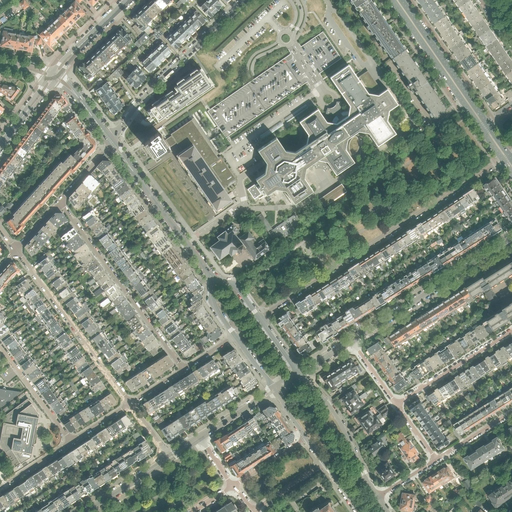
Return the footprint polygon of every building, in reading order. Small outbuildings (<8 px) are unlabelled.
[(162,10),(158,5),(158,4),(157,3),(156,3),(152,0),(151,2),(149,1),(147,2),(148,4),(147,5),(151,8),(152,8),(153,9),(153,10),(157,14),(162,10)] [(167,5),(163,0),(162,0),(152,0),(156,3),(157,3),(158,4),(158,5),(162,10),(167,5)] [(222,5),(218,2),(216,0),(205,0),(205,1),(210,6),(211,6),(212,7),(212,8),(215,11),(216,11),(217,11),(219,9),(218,8),(221,6),(222,5)] [(388,25),(387,24),(386,22),(387,22),(386,22),(385,21),(386,21),(385,20),(384,19),(384,18),(383,18),(383,17),(383,16),(382,17),(380,14),(381,13),(380,10),(378,11),(375,6),(376,5),(374,2),(373,3),(370,0),(350,0),(368,25),(366,27),(371,35),(373,33),(391,59),(392,58),(405,49),(404,48),(405,47),(403,45),(402,46),(400,42),(400,41),(399,41),(398,40),(399,39),(398,39),(399,39),(398,39),(396,36),(397,36),(395,33),(394,34),(390,28),(391,27),(389,25),(388,25)] [(440,6),(436,0),(428,0),(422,5),(429,14),(440,6)] [(477,10),(475,7),(470,0),(460,7),(467,17),(477,10)] [(69,9),(78,19),(78,18),(79,18),(81,17),(81,16),(84,13),(80,8),(80,7),(79,6),(78,6),(76,4),(78,3),(76,1),(71,5),(72,6),(69,9)] [(215,11),(212,8),(212,7),(211,6),(210,6),(205,1),(200,6),(203,9),(207,13),(210,16),(211,16),(212,16),(214,14),(213,13),(215,11)] [(157,14),(153,10),(153,9),(152,8),(151,8),(147,5),(146,6),(144,6),(142,7),(143,9),(142,9),(146,13),(147,13),(148,14),(148,15),(152,19),(157,14)] [(435,24),(449,14),(448,12),(446,14),(440,6),(429,14),(435,24)] [(78,19),(69,9),(66,12),(65,11),(62,14),(68,20),(68,21),(71,25),(75,21),(76,21),(78,20),(78,19)] [(152,19),(148,15),(148,14),(147,13),(146,13),(142,9),(141,11),(139,10),(139,11),(137,12),(138,14),(137,14),(140,18),(142,17),(143,19),(143,20),(147,24),(152,19)] [(484,20),(481,16),(477,10),(467,17),(473,27),(484,20)] [(203,18),(203,17),(201,14),(200,15),(199,14),(195,11),(193,13),(194,14),(191,17),(195,20),(196,21),(197,21),(197,23),(199,25),(200,26),(200,25),(201,25),(203,23),(205,21),(203,18)] [(70,26),(71,25),(68,21),(68,20),(62,14),(60,16),(61,17),(58,19),(67,29),(68,29),(70,27),(70,26)] [(147,24),(143,20),(143,19),(142,17),(140,18),(137,14),(136,16),(134,15),(132,17),(133,19),(132,19),(133,20),(132,20),(133,21),(134,21),(138,26),(139,27),(138,28),(140,30),(141,30),(142,31),(148,26),(147,24)] [(453,25),(452,23),(448,17),(450,16),(449,14),(435,24),(442,33),(453,25)] [(351,45),(331,16),(322,22),(345,55),(350,52),(354,49),(356,52),(359,50),(355,43),(351,45)] [(199,25),(197,23),(197,21),(196,21),(195,20),(191,17),(186,21),(190,25),(191,25),(192,26),(192,27),(195,30),(196,30),(198,28),(198,27),(199,25)] [(67,29),(58,19),(55,22),(52,19),(50,21),(58,29),(59,29),(63,33),(64,32),(65,32),(67,30),(67,29)] [(490,29),(488,27),(484,20),(473,27),(480,36),(490,29)] [(59,37),(63,33),(59,29),(58,29),(50,21),(46,24),(49,27),(47,30),(56,39),(57,39),(59,38),(59,37)] [(195,30),(192,27),(192,26),(191,25),(190,25),(186,21),(182,26),(186,30),(187,30),(188,31),(188,32),(190,34),(191,34),(193,32),(195,30)] [(188,32),(188,31),(187,30),(186,30),(182,26),(179,23),(177,25),(179,28),(177,30),(181,34),(182,34),(183,35),(183,36),(185,39),(186,39),(188,37),(188,36),(190,34),(188,32)] [(448,42),(463,33),(461,31),(459,33),(453,25),(442,33),(448,42)] [(185,39),(183,36),(183,35),(182,34),(181,34),(177,30),(174,27),(172,29),(173,30),(170,33),(172,35),(173,35),(176,38),(177,38),(178,39),(178,41),(181,43),(182,43),(184,41),(185,39)] [(497,39),(494,35),(490,29),(480,36),(487,46),(497,39)] [(56,40),(56,39),(47,30),(44,32),(40,35),(37,36),(39,39),(41,40),(43,38),(44,39),(44,40),(45,41),(46,41),(50,45),(53,42),(54,42),(56,41),(56,40)] [(131,38),(129,36),(129,35),(124,30),(123,31),(121,30),(119,32),(117,31),(116,33),(115,33),(116,35),(119,39),(120,38),(121,38),(122,39),(122,40),(125,44),(131,38)] [(10,47),(12,33),(8,33),(9,32),(4,31),(3,34),(1,33),(0,31),(0,34),(0,35),(3,35),(3,36),(2,37),(2,39),(1,45),(6,46),(6,47),(9,48),(9,47),(10,47)] [(23,49),(25,36),(21,35),(22,35),(20,34),(20,32),(19,32),(19,34),(16,48),(19,49),(19,50),(22,50),(23,49)] [(14,48),(16,48),(19,34),(16,34),(12,33),(10,47),(11,48),(13,48),(14,48)] [(466,44),(461,36),(464,34),(463,33),(448,42),(455,52),(466,44)] [(125,44),(122,40),(122,39),(121,38),(120,38),(119,39),(116,35),(114,37),(112,36),(110,38),(111,40),(114,43),(115,43),(116,43),(117,44),(117,45),(120,49),(125,44)] [(181,43),(178,41),(178,39),(177,38),(176,38),(173,35),(172,35),(167,39),(173,45),(173,46),(174,48),(175,48),(176,48),(177,48),(179,46),(179,45),(181,43)] [(29,37),(25,36),(23,49),(24,50),(26,51),(27,50),(31,51),(32,45),(33,44),(33,43),(33,42),(33,41),(35,41),(35,40),(33,39),(34,37),(29,36),(29,37)] [(503,48),(502,46),(497,39),(487,46),(493,55),(503,48)] [(120,49),(117,45),(117,44),(116,43),(115,43),(114,43),(111,40),(109,42),(107,41),(105,42),(106,44),(106,45),(109,48),(110,47),(111,47),(112,48),(112,50),(115,54),(120,49)] [(171,52),(169,50),(169,49),(167,47),(166,47),(162,43),(157,49),(160,52),(161,52),(162,53),(162,54),(165,57),(166,57),(168,55),(168,54),(171,52)] [(461,61),(476,52),(474,50),(472,52),(466,44),(455,52),(461,61)] [(115,54),(112,50),(112,48),(111,47),(110,47),(109,48),(106,45),(104,46),(102,46),(100,47),(101,49),(100,50),(104,53),(104,52),(106,53),(106,55),(110,59),(113,56),(115,58),(116,57),(118,59),(119,58),(115,54)] [(510,58),(508,54),(503,48),(493,55),(500,65),(510,58)] [(165,57),(162,54),(162,53),(161,52),(160,52),(157,49),(152,53),(160,62),(161,61),(162,61),(164,60),(163,59),(165,57)] [(433,89),(428,83),(427,81),(427,80),(426,80),(426,79),(425,79),(424,77),(425,77),(424,77),(423,76),(424,75),(423,75),(424,75),(423,75),(421,73),(417,67),(418,66),(416,63),(415,64),(411,59),(412,58),(411,58),(410,57),(410,56),(410,55),(409,56),(407,52),(408,51),(406,49),(405,50),(405,49),(392,58),(409,83),(407,85),(412,93),(415,91),(421,100),(420,101),(422,104),(423,103),(426,107),(425,108),(427,111),(428,110),(430,113),(428,114),(430,117),(432,116),(433,117),(434,116),(435,117),(438,115),(437,114),(439,113),(438,112),(439,111),(440,112),(441,111),(441,112),(446,108),(440,100),(441,100),(440,100),(440,99),(440,100),(439,98),(439,97),(438,97),(434,92),(435,91),(434,89),(433,89)] [(110,59),(106,55),(106,53),(104,52),(104,53),(100,50),(99,51),(97,50),(97,51),(95,52),(96,54),(95,54),(99,58),(100,57),(101,57),(101,58),(101,60),(105,63),(110,59)] [(160,62),(152,53),(149,56),(147,54),(144,51),(143,52),(147,57),(151,61),(151,62),(152,63),(153,63),(156,66),(157,65),(158,65),(160,63),(160,62)] [(479,63),(474,55),(477,53),(476,52),(461,61),(468,71),(479,63)] [(105,63),(101,60),(101,58),(101,57),(100,57),(99,58),(95,54),(94,56),(92,55),(92,56),(90,57),(91,59),(90,59),(93,63),(94,62),(95,62),(96,63),(96,64),(100,68),(103,65),(105,68),(107,66),(105,63)] [(156,66),(153,63),(152,63),(151,62),(151,61),(147,57),(145,59),(143,57),(140,60),(145,65),(145,67),(148,70),(148,69),(150,71),(153,69),(154,69),(155,67),(156,66)] [(511,71),(511,60),(510,58),(500,65),(507,75),(511,71)] [(100,68),(96,64),(96,63),(95,62),(94,62),(93,63),(90,59),(89,61),(87,60),(84,63),(88,67),(89,67),(95,73),(100,68)] [(95,73),(89,67),(88,67),(84,63),(82,64),(81,64),(79,65),(79,67),(79,68),(79,69),(81,70),(84,74),(84,75),(86,78),(87,77),(90,81),(93,78),(92,77),(96,74),(95,73)] [(474,80),(489,70),(488,68),(485,71),(479,63),(468,71),(474,80)] [(255,184),(247,189),(254,199),(258,196),(259,199),(266,194),(266,195),(275,189),(282,190),(283,190),(285,190),(294,203),(313,191),(310,186),(304,178),(305,168),(314,162),(317,160),(327,162),(329,165),(333,171),(336,175),(354,162),(349,155),(350,154),(351,154),(351,155),(352,155),(353,155),(354,155),(354,154),(355,154),(355,153),(356,153),(356,152),(356,151),(356,150),(356,149),(356,148),(356,146),(356,145),(356,144),(357,143),(357,142),(358,141),(359,140),(358,140),(358,139),(358,138),(357,138),(357,137),(356,136),(355,136),(354,136),(353,135),(358,131),(368,133),(373,140),(377,146),(381,144),(385,141),(396,133),(387,120),(388,111),(398,104),(387,89),(378,95),(373,94),(368,93),(362,84),(359,80),(350,67),(348,64),(329,77),(331,80),(340,92),(340,93),(349,106),(348,111),(346,111),(344,111),(342,112),(341,113),(340,113),(339,110),(338,110),(337,109),(335,110),(333,112),(334,113),(336,116),(335,117),(333,119),(332,121),(332,122),(332,123),(326,122),(317,109),(299,122),(308,135),(308,137),(306,144),(303,146),(295,152),(285,150),(276,137),(257,150),(263,158),(266,163),(266,164),(265,173),(256,179),(258,183),(255,185),(255,184)] [(146,77),(142,74),(143,73),(140,70),(139,71),(135,68),(134,70),(131,74),(141,82),(142,82),(144,80),(144,79),(146,77)] [(153,107),(147,111),(152,119),(155,117),(158,121),(165,117),(169,114),(170,116),(186,105),(187,106),(214,87),(212,84),(213,84),(209,78),(208,78),(201,68),(198,70),(197,69),(176,83),(177,85),(174,87),(176,90),(173,92),(172,90),(170,92),(167,94),(167,95),(157,102),(157,101),(156,101),(157,101),(154,103),(152,104),(153,107)] [(121,76),(121,75),(116,70),(113,73),(116,77),(117,79),(121,76)] [(493,82),(491,78),(490,79),(487,74),(490,72),(489,70),(474,80),(481,90),(492,82),(493,82)] [(141,82),(131,74),(128,77),(127,76),(125,79),(129,82),(129,83),(132,85),(136,88),(138,86),(139,86),(140,84),(140,83),(141,82)] [(107,91),(112,88),(107,82),(96,90),(97,91),(96,93),(97,94),(97,95),(99,94),(101,96),(105,93),(106,93),(107,92),(107,91)] [(499,91),(502,89),(501,88),(498,90),(492,82),(481,90),(486,96),(488,99),(499,91)] [(7,95),(13,87),(12,87),(12,86),(9,85),(8,86),(0,84),(0,93),(1,93),(3,92),(7,95)] [(13,87),(7,95),(7,96),(5,99),(11,103),(13,100),(12,99),(19,90),(19,89),(17,87),(17,88),(16,87),(13,87)] [(112,96),(116,94),(112,88),(107,91),(107,92),(106,93),(105,93),(101,96),(100,98),(101,100),(103,100),(105,102),(109,99),(110,100),(112,99),(112,97),(112,96)] [(505,101),(499,91),(488,99),(490,102),(490,101),(495,108),(496,108),(499,106),(499,105),(505,101)] [(116,102),(120,99),(116,94),(112,96),(112,97),(112,99),(110,100),(109,99),(105,102),(104,104),(106,106),(105,106),(106,106),(108,105),(109,107),(113,104),(115,105),(116,104),(116,102)] [(54,96),(52,99),(61,105),(62,107),(63,108),(62,108),(65,111),(67,113),(64,115),(66,117),(69,114),(70,114),(72,112),(73,111),(71,109),(69,106),(68,105),(61,96),(55,96),(54,96)] [(49,104),(58,112),(61,108),(62,107),(61,105),(52,99),(51,101),(49,102),(49,104)] [(121,107),(124,105),(120,99),(116,102),(116,104),(115,105),(113,104),(109,107),(109,108),(108,109),(108,110),(109,110),(110,111),(112,111),(114,114),(115,114),(117,113),(116,112),(121,108),(121,107)] [(45,109),(55,117),(58,112),(49,104),(47,107),(45,107),(45,109)] [(41,114),(51,122),(55,117),(45,109),(43,112),(42,112),(41,114)] [(38,119),(37,119),(47,127),(51,122),(41,114),(39,117),(38,117),(38,119)] [(66,125),(62,128),(64,130),(66,129),(79,119),(75,114),(67,119),(64,122),(66,125)] [(48,127),(37,119),(35,122),(34,123),(34,124),(33,125),(44,132),(46,129),(47,131),(49,128),(48,127)] [(79,119),(66,129),(70,134),(72,133),(83,125),(79,119)] [(218,157),(192,119),(170,134),(171,135),(176,143),(182,151),(176,155),(179,158),(178,159),(179,161),(180,160),(183,165),(182,165),(189,175),(190,174),(193,179),(192,179),(198,189),(199,188),(202,193),(201,194),(208,203),(209,203),(212,207),(211,208),(216,214),(226,207),(225,206),(232,201),(223,188),(236,178),(220,156),(218,157)] [(44,132),(33,125),(32,126),(31,127),(31,128),(30,129),(40,137),(41,138),(45,133),(44,132)] [(70,134),(69,135),(73,140),(77,137),(86,130),(83,125),(72,133),(70,134)] [(40,137),(30,129),(29,131),(28,131),(27,132),(27,133),(26,134),(36,142),(37,143),(39,140),(38,140),(40,137)] [(95,142),(86,130),(77,137),(80,141),(82,140),(84,143),(84,145),(93,145),(93,144),(94,144),(95,143),(95,142)] [(170,148),(175,144),(176,143),(171,135),(165,140),(161,135),(160,135),(158,132),(150,138),(150,139),(144,143),(156,159),(160,156),(160,155),(166,150),(167,150),(170,148)] [(36,142),(26,134),(25,136),(24,136),(23,137),(23,138),(22,140),(32,147),(33,148),(35,146),(34,145),(36,142)] [(32,147),(22,140),(21,141),(20,141),(19,142),(19,143),(18,145),(28,152),(29,153),(31,151),(30,150),(32,147)] [(28,152),(18,145),(17,146),(16,146),(15,148),(14,150),(24,157),(25,158),(27,156),(26,155),(28,152)] [(85,160),(95,149),(95,147),(94,147),(93,147),(93,145),(84,145),(84,147),(82,149),(80,149),(78,151),(77,150),(76,152),(85,160)] [(24,157),(14,150),(13,151),(12,153),(10,155),(20,163),(21,163),(23,161),(22,160),(24,157)] [(73,173),(85,160),(76,152),(74,153),(75,154),(73,157),(70,155),(68,156),(68,155),(66,156),(64,158),(64,159),(65,160),(62,163),(71,172),(73,173)] [(20,163),(10,155),(10,156),(9,156),(8,158),(8,159),(6,160),(16,168),(17,169),(19,166),(18,165),(20,163)] [(16,168),(6,160),(6,161),(5,161),(4,163),(4,164),(3,166),(13,173),(14,174),(15,171),(14,171),(16,168)] [(105,167),(107,165),(108,166),(111,164),(111,163),(110,161),(103,161),(97,167),(101,170),(101,171),(105,168),(105,167)] [(56,189),(71,172),(62,163),(62,164),(61,162),(53,171),(45,180),(56,189)] [(112,170),(114,168),(113,166),(112,166),(111,164),(108,166),(107,165),(105,167),(105,168),(101,171),(105,175),(109,172),(109,171),(110,170),(112,170)] [(13,173),(3,166),(2,166),(1,167),(0,168),(0,169),(0,171),(9,178),(10,179),(12,176),(11,176),(13,173)] [(116,175),(118,173),(118,172),(117,171),(116,171),(114,168),(112,170),(110,170),(109,171),(109,172),(105,175),(109,180),(113,177),(113,176),(114,175),(116,175)] [(9,178),(0,171),(0,179),(5,183),(9,186),(11,184),(7,180),(9,178)] [(112,185),(122,178),(121,178),(122,177),(120,176),(118,173),(116,175),(114,175),(113,176),(113,177),(109,180),(112,185)] [(100,184),(98,181),(95,179),(94,178),(90,175),(82,183),(92,192),(93,191),(92,191),(94,188),(95,189),(97,186),(96,186),(98,184),(101,187),(102,185),(100,183),(100,184)] [(116,191),(126,184),(124,182),(124,181),(123,179),(122,179),(122,178),(112,185),(116,191)] [(496,186),(499,184),(498,183),(499,183),(497,180),(496,180),(494,178),(492,180),(491,179),(486,182),(486,183),(483,185),(485,188),(483,189),(486,193),(488,191),(493,188),(493,187),(495,186),(496,186)] [(40,207),(56,189),(45,180),(29,197),(40,206),(40,207)] [(92,192),(82,183),(75,191),(85,199),(85,200),(86,199),(85,198),(87,196),(88,197),(90,194),(90,193),(91,192),(92,192)] [(120,196),(129,189),(128,187),(128,186),(127,184),(126,184),(116,191),(120,196)] [(319,199),(324,207),(347,191),(341,184),(320,199),(319,199)] [(499,191),(502,189),(503,189),(502,188),(500,185),(500,186),(499,184),(496,186),(495,186),(493,187),(493,188),(488,191),(491,196),(496,193),(496,192),(498,191),(499,191)] [(479,198),(483,195),(481,192),(480,193),(478,190),(475,192),(472,188),(467,192),(474,203),(480,199),(479,198)] [(124,201),(133,194),(132,192),(132,191),(131,190),(130,189),(129,189),(120,196),(124,201)] [(503,197),(506,195),(506,194),(506,193),(504,190),(503,191),(502,189),(499,191),(498,191),(496,192),(496,193),(491,196),(495,202),(500,199),(500,198),(502,196),(503,197)] [(82,202),(85,199),(75,191),(69,198),(76,209),(80,206),(80,205),(83,202),(82,202)] [(474,203),(467,192),(462,195),(469,206),(474,203)] [(128,206),(137,199),(135,197),(135,196),(134,195),(133,194),(124,201),(128,206)] [(469,206),(462,195),(457,198),(464,209),(469,206)] [(507,202),(510,200),(509,199),(510,199),(508,196),(507,196),(506,195),(503,197),(502,196),(500,198),(500,199),(495,202),(499,207),(504,204),(504,203),(506,202),(507,202)] [(24,224),(40,206),(29,197),(21,206),(13,215),(15,216),(24,224)] [(464,209),(457,198),(452,202),(459,213),(464,209)] [(128,214),(131,211),(141,204),(139,202),(139,201),(138,200),(137,200),(137,199),(128,206),(129,208),(126,211),(128,214)] [(510,207),(511,206),(511,201),(511,202),(510,200),(507,202),(506,202),(504,203),(504,204),(499,207),(503,212),(507,209),(507,208),(509,207),(510,207)] [(459,213),(452,202),(447,205),(455,218),(456,219),(458,217),(456,214),(459,213)] [(135,216),(144,209),(143,207),(143,206),(142,205),(141,205),(141,204),(131,211),(135,216)] [(455,218),(447,205),(436,212),(444,223),(443,223),(445,222),(446,223),(447,223),(450,221),(450,220),(449,219),(453,216),(454,218),(455,218)] [(511,206),(510,207),(509,207),(507,208),(507,209),(503,212),(506,218),(511,214),(511,212),(511,206)] [(84,216),(92,211),(93,210),(91,208),(87,211),(87,210),(82,213),(84,216)] [(139,221),(148,214),(147,212),(147,211),(146,210),(145,210),(144,209),(135,216),(139,221)] [(86,222),(95,215),(92,211),(84,216),(83,217),(86,221),(86,222)] [(444,223),(436,212),(431,215),(437,226),(440,224),(441,225),(444,223)] [(57,227),(67,219),(62,213),(56,213),(55,214),(55,213),(51,218),(49,220),(57,227)] [(143,226),(152,219),(150,217),(151,216),(149,215),(148,214),(139,221),(143,226)] [(90,226),(99,220),(95,215),(86,222),(87,222),(90,226)] [(437,226),(431,215),(425,219),(433,230),(435,229),(434,228),(437,226)] [(25,225),(24,224),(15,216),(11,220),(10,219),(7,222),(15,234),(17,234),(25,225)] [(300,224),(295,216),(274,230),(270,224),(265,227),(269,233),(274,241),(300,224)] [(146,232),(156,225),(155,223),(152,219),(143,226),(145,230),(142,233),(143,235),(146,232)] [(433,230),(425,219),(420,222),(426,233),(429,231),(430,232),(433,230)] [(496,232),(501,229),(497,224),(494,219),(489,222),(496,232)] [(56,230),(57,228),(57,227),(49,220),(47,223),(47,222),(43,227),(41,229),(50,237),(56,230)] [(93,231),(102,224),(99,220),(90,226),(93,230),(92,230),(93,231)] [(426,233),(420,222),(413,227),(420,239),(427,234),(426,233)] [(496,232),(489,222),(484,226),(490,236),(496,232)] [(96,235),(105,228),(102,224),(93,231),(96,235)] [(150,238),(160,230),(158,228),(159,227),(156,224),(156,225),(146,232),(150,238)] [(257,243),(248,231),(242,236),(233,224),(217,237),(219,240),(210,247),(220,259),(229,253),(231,256),(237,252),(238,253),(239,254),(240,254),(241,253),(241,252),(241,251),(245,248),(255,260),(262,255),(263,256),(271,250),(270,249),(270,248),(263,239),(257,243)] [(490,236),(484,226),(481,227),(480,225),(477,226),(479,229),(481,233),(482,233),(483,234),(483,235),(485,239),(490,236)] [(420,239),(413,227),(405,232),(412,242),(413,243),(420,239)] [(65,241),(77,233),(75,231),(74,231),(73,228),(70,230),(64,235),(61,238),(63,240),(64,239),(65,241)] [(100,240),(109,233),(105,228),(96,235),(99,239),(100,240)] [(52,239),(50,237),(41,229),(39,232),(39,231),(35,236),(33,238),(42,246),(46,242),(48,244),(52,239)] [(485,239),(483,235),(483,234),(482,233),(481,233),(479,229),(473,232),(476,236),(477,236),(478,238),(478,239),(480,242),(485,239)] [(154,243),(164,236),(162,233),(163,232),(161,231),(160,231),(160,230),(150,238),(154,243)] [(412,242),(405,232),(400,235),(407,247),(410,245),(409,244),(412,242)] [(480,242),(478,239),(478,238),(477,236),(476,236),(473,232),(468,235),(471,239),(473,241),(472,242),(475,246),(480,242)] [(68,247),(80,238),(79,236),(79,235),(77,233),(65,241),(67,244),(66,245),(68,247)] [(103,244),(112,237),(109,233),(100,240),(103,244)] [(407,247),(400,235),(395,239),(401,249),(404,247),(405,248),(407,247)] [(475,246),(472,242),(473,241),(471,239),(468,235),(463,239),(465,242),(466,243),(468,244),(467,246),(469,249),(475,246)] [(158,248),(168,241),(166,239),(166,238),(165,236),(164,236),(154,243),(158,248)] [(467,246),(468,244),(466,243),(465,242),(463,239),(461,236),(456,239),(458,242),(460,246),(461,246),(462,248),(462,249),(464,252),(469,249),(467,246)] [(106,248),(115,242),(112,237),(103,244),(106,248)] [(37,251),(42,246),(33,238),(31,240),(27,244),(27,245),(25,247),(32,255),(37,251)] [(73,251),(84,243),(83,241),(82,241),(80,238),(68,247),(70,250),(71,250),(73,251)] [(401,249),(395,239),(389,242),(396,254),(399,252),(398,251),(401,249)] [(109,253),(118,246),(121,244),(118,240),(115,242),(106,248),(106,249),(106,248),(109,253)] [(162,254),(172,246),(170,244),(170,243),(169,241),(168,241),(158,248),(162,254)] [(396,254),(389,242),(384,246),(390,256),(393,254),(394,255),(396,254)] [(464,252),(462,249),(462,248),(461,246),(460,246),(458,242),(453,245),(455,249),(456,249),(457,251),(457,252),(459,255),(464,252)] [(76,257),(88,248),(86,246),(86,245),(84,243),(73,251),(75,254),(74,255),(76,257)] [(457,252),(457,251),(456,249),(455,249),(453,245),(447,249),(450,252),(451,253),(452,254),(452,255),(454,259),(459,255),(457,252)] [(113,257),(121,251),(121,250),(118,246),(109,253),(112,257),(113,257)] [(166,259),(176,252),(174,249),(174,248),(173,247),(172,247),(172,246),(162,254),(166,259)] [(390,256),(384,246),(378,249),(385,260),(386,261),(388,259),(387,258),(390,256)] [(81,262),(92,253),(90,251),(89,251),(88,248),(76,257),(78,260),(79,259),(81,262)] [(452,255),(452,254),(451,253),(450,252),(447,249),(445,250),(443,248),(440,249),(442,252),(444,256),(445,256),(447,258),(446,259),(449,262),(454,259),(452,255)] [(385,260),(378,249),(373,253),(380,264),(385,260)] [(117,262),(124,256),(121,251),(113,257),(114,259),(114,260),(115,261),(116,261),(117,262)] [(170,264),(180,257),(178,255),(178,254),(177,252),(176,252),(166,259),(170,264)] [(449,262),(446,259),(447,258),(445,256),(444,256),(442,252),(437,255),(443,265),(449,262)] [(83,268),(95,259),(94,257),(94,255),(92,253),(81,262),(82,264),(81,265),(83,268)] [(380,264),(373,253),(368,256),(375,267),(380,264)] [(443,265),(437,255),(432,259),(438,269),(443,265)] [(120,266),(128,261),(124,256),(117,262),(118,264),(118,265),(119,266),(120,266)] [(375,267),(368,256),(363,259),(370,270),(375,267)] [(42,267),(51,261),(48,257),(43,260),(38,264),(40,266),(41,267),(42,267)] [(174,270),(184,262),(182,260),(182,259),(181,257),(180,257),(170,264),(174,270)] [(511,257),(505,262),(484,275),(483,276),(483,277),(480,279),(480,278),(467,286),(467,287),(474,298),(481,294),(481,293),(487,289),(488,288),(489,287),(490,289),(510,277),(511,275),(511,257)] [(90,270),(100,263),(98,261),(97,261),(95,259),(83,268),(85,270),(86,269),(88,272),(90,270)] [(370,270),(363,259),(358,263),(365,274),(370,270)] [(438,269),(432,259),(426,262),(429,266),(430,266),(431,268),(431,269),(433,272),(438,269)] [(45,273),(45,272),(54,265),(58,262),(58,261),(56,262),(55,262),(53,263),(51,261),(42,267),(42,268),(41,268),(43,271),(44,271),(45,273)] [(124,271),(132,265),(128,261),(120,266),(122,268),(121,269),(123,271),(124,271)] [(178,275),(188,268),(186,265),(186,264),(185,263),(184,262),(174,270),(178,275)] [(431,269),(431,268),(430,266),(429,266),(426,262),(421,265),(423,269),(425,269),(426,271),(425,272),(427,276),(433,272),(431,269)] [(19,271),(14,263),(11,263),(7,267),(15,275),(18,277),(19,275),(16,273),(19,271)] [(107,274),(101,266),(100,263),(90,270),(95,277),(88,283),(90,286),(98,281),(107,274)] [(365,274),(358,263),(353,266),(360,277),(365,274)] [(58,271),(60,269),(59,268),(57,269),(54,265),(45,272),(46,273),(45,273),(47,276),(49,278),(49,277),(58,271)] [(127,276),(135,270),(132,265),(124,271),(125,273),(125,274),(126,276),(127,276)] [(425,272),(426,271),(425,269),(423,269),(421,265),(416,269),(418,272),(420,272),(421,274),(420,275),(422,279),(427,276),(425,272)] [(360,277),(353,266),(348,269),(355,280),(360,277)] [(15,275),(7,267),(7,268),(6,268),(4,269),(4,270),(3,272),(11,279),(15,275)] [(182,281),(191,273),(192,273),(190,271),(190,270),(189,268),(188,268),(178,275),(182,281)] [(355,281),(355,280),(348,269),(342,273),(349,285),(355,281)] [(420,275),(421,274),(420,272),(418,272),(416,269),(411,272),(413,276),(414,276),(415,278),(415,279),(417,282),(422,279),(420,275)] [(131,281),(139,275),(135,270),(127,276),(129,278),(129,279),(130,280),(131,281)] [(52,283),(53,282),(62,276),(58,271),(49,277),(49,278),(48,278),(51,281),(52,283)] [(11,279),(3,272),(2,272),(0,273),(0,274),(0,277),(7,284),(11,279)] [(415,279),(415,278),(414,276),(413,276),(411,272),(406,275),(408,279),(409,279),(410,281),(410,282),(412,285),(417,282),(415,279)] [(186,286),(195,279),(195,278),(195,277),(194,275),(193,275),(191,273),(182,281),(186,286)] [(349,285),(342,273),(336,277),(343,288),(349,285)] [(114,284),(108,276),(109,275),(108,274),(107,274),(98,281),(105,290),(114,284)] [(134,286),(142,280),(139,275),(131,281),(132,283),(132,284),(133,285),(134,285),(134,286)] [(410,282),(410,281),(409,279),(408,279),(406,275),(400,279),(403,282),(404,283),(405,284),(405,285),(407,289),(412,285),(410,282)] [(66,281),(70,277),(69,276),(67,278),(66,277),(64,278),(62,276),(53,282),(53,283),(52,283),(54,286),(55,286),(56,288),(57,287),(66,281)] [(343,288),(336,277),(328,282),(335,294),(336,295),(338,297),(338,298),(341,296),(338,292),(343,288)] [(17,293),(29,284),(26,280),(25,279),(20,283),(16,286),(17,289),(15,291),(16,292),(14,293),(15,294),(17,293)] [(189,291),(199,284),(199,283),(199,282),(198,281),(197,281),(195,279),(186,286),(189,291)] [(405,285),(405,284),(404,283),(403,282),(400,279),(395,282),(397,286),(399,286),(400,288),(399,289),(402,292),(407,289),(405,285)] [(138,290),(146,285),(142,280),(134,286),(136,288),(136,289),(137,290),(138,290)] [(60,293),(69,286),(74,282),(73,281),(71,283),(70,283),(68,284),(66,281),(57,287),(57,288),(56,288),(58,291),(60,292),(60,293)] [(335,294),(328,282),(320,287),(327,297),(328,299),(335,294)] [(399,289),(400,288),(399,286),(397,286),(395,282),(390,285),(392,289),(394,289),(395,291),(394,292),(396,295),(402,292),(399,289)] [(23,296),(33,289),(29,284),(17,293),(19,295),(20,295),(21,294),(23,296)] [(121,294),(116,286),(116,285),(115,284),(114,284),(105,290),(112,300),(121,294)] [(191,298),(203,289),(203,288),(203,287),(202,286),(201,286),(201,285),(200,286),(199,284),(189,291),(186,293),(188,295),(191,293),(193,296),(191,298)] [(142,295),(150,290),(146,285),(138,290),(139,292),(139,293),(140,295),(141,295),(142,295)] [(394,292),(395,291),(394,289),(392,289),(390,285),(385,288),(387,292),(388,292),(389,294),(389,295),(391,299),(396,295),(394,292)] [(63,298),(73,291),(73,290),(76,288),(75,287),(73,288),(71,289),(69,286),(60,293),(60,292),(59,293),(63,298)] [(327,297),(320,287),(315,290),(322,302),(325,300),(324,299),(327,297)] [(474,298),(467,287),(465,288),(463,289),(462,289),(460,290),(460,291),(463,296),(463,295),(465,297),(464,298),(467,303),(468,304),(472,302),(471,301),(475,298),(474,298)] [(389,295),(389,294),(388,292),(387,292),(385,288),(379,292),(386,302),(391,299),(389,295)] [(27,301),(36,294),(33,289),(23,296),(27,301)] [(201,299),(202,298),(203,296),(202,295),(203,294),(204,291),(203,289),(191,298),(193,300),(190,302),(192,305),(189,307),(190,307),(201,299)] [(145,300),(153,294),(150,290),(142,295),(143,297),(143,298),(144,300),(145,300)] [(322,302),(315,290),(309,294),(316,304),(319,303),(320,304),(322,302)] [(67,303),(77,296),(73,291),(63,298),(67,303)] [(467,303),(464,298),(465,297),(463,295),(463,296),(460,291),(458,293),(457,292),(455,293),(455,295),(457,299),(458,299),(459,300),(459,301),(462,305),(464,303),(465,304),(467,303)] [(386,302),(379,292),(374,295),(381,305),(386,302)] [(381,305),(374,295),(373,293),(370,295),(372,297),(369,298),(375,308),(381,305)] [(30,306),(40,299),(36,294),(27,301),(30,306)] [(129,304),(123,296),(123,295),(123,294),(122,294),(121,294),(112,300),(120,310),(129,304)] [(148,305),(157,299),(153,294),(145,300),(147,302),(147,303),(148,305)] [(316,304),(309,294),(302,299),(310,310),(317,306),(316,304)] [(462,306),(462,305),(459,301),(459,300),(458,299),(457,299),(455,295),(453,296),(451,296),(450,297),(450,298),(452,302),(453,302),(454,304),(454,305),(456,309),(459,307),(460,308),(462,306)] [(70,308),(80,301),(81,301),(83,300),(81,298),(79,299),(77,296),(67,303),(70,308)] [(152,310),(160,303),(159,301),(160,300),(158,298),(157,299),(148,305),(152,310)] [(375,308),(369,298),(366,300),(365,299),(362,301),(370,312),(375,308)] [(454,305),(454,304),(453,302),(452,302),(450,298),(447,299),(446,299),(445,300),(444,301),(447,306),(447,305),(449,307),(448,309),(451,312),(454,310),(454,311),(457,309),(456,309),(454,305)] [(34,311),(43,303),(40,299),(30,306),(34,311)] [(202,306),(201,304),(202,300),(201,299),(190,307),(192,310),(191,311),(192,314),(202,306)] [(310,310),(302,299),(295,303),(303,315),(310,310)] [(74,313),(86,304),(87,304),(85,302),(83,304),(81,301),(80,301),(70,308),(74,313)] [(370,312),(362,301),(359,303),(360,304),(357,305),(364,316),(370,312)] [(448,309),(449,307),(447,305),(447,306),(444,301),(442,303),(441,302),(439,304),(439,305),(441,309),(442,309),(443,310),(443,312),(445,316),(448,314),(449,315),(451,313),(451,312),(448,309)] [(511,319),(511,301),(502,307),(503,310),(502,310),(501,311),(500,310),(497,313),(494,314),(487,318),(486,319),(487,319),(488,320),(495,330),(507,322),(507,321),(510,319),(511,320),(511,319)] [(37,316),(47,308),(43,303),(34,311),(37,316)] [(155,315),(164,308),(162,306),(164,305),(162,303),(161,304),(160,303),(152,310),(155,315)] [(78,318),(87,311),(92,308),(91,306),(89,308),(86,304),(74,313),(78,318)] [(127,320),(136,314),(131,306),(131,305),(130,304),(129,304),(120,310),(126,319),(118,324),(120,326),(127,320)] [(364,316),(357,305),(356,304),(349,309),(356,321),(364,316)] [(445,316),(443,312),(443,310),(442,309),(441,309),(439,305),(436,306),(435,306),(434,307),(434,308),(433,308),(436,313),(437,312),(438,314),(438,315),(440,319),(442,317),(443,318),(446,316),(445,316)] [(196,319),(206,311),(202,306),(192,314),(196,319)] [(159,319),(167,313),(166,311),(167,310),(165,307),(164,308),(155,315),(159,319)] [(41,320),(51,313),(47,308),(37,316),(41,320)] [(440,319),(438,315),(438,314),(437,312),(436,313),(433,308),(431,310),(430,309),(428,310),(428,311),(428,312),(431,316),(432,317),(432,319),(434,323),(437,321),(438,322),(440,320),(440,319)] [(356,321),(349,309),(341,314),(342,315),(341,315),(348,326),(356,321)] [(81,323),(91,316),(87,311),(78,318),(81,323)] [(200,324),(210,317),(210,316),(210,315),(209,314),(208,314),(206,311),(196,319),(200,324)] [(162,324),(171,317),(169,315),(170,314),(169,312),(168,313),(167,313),(159,319),(162,324)] [(291,320),(287,313),(286,312),(279,318),(277,319),(277,320),(278,322),(278,323),(280,326),(291,320)] [(434,323),(432,319),(432,317),(431,316),(428,312),(426,313),(425,313),(423,314),(423,315),(422,315),(425,320),(426,319),(427,321),(426,322),(429,326),(432,324),(432,325),(435,323),(434,323)] [(44,325),(54,318),(51,313),(41,320),(44,325)] [(144,324),(138,316),(138,315),(137,314),(136,314),(127,320),(135,330),(144,324)] [(348,326),(341,315),(339,317),(338,316),(335,318),(343,329),(348,326)] [(429,326),(426,322),(427,321),(426,319),(425,320),(422,315),(420,317),(419,316),(417,317),(417,318),(417,319),(420,323),(421,324),(421,325),(423,329),(426,328),(427,329),(427,328),(429,330),(430,330),(431,332),(432,331),(429,326)] [(85,328),(95,321),(91,316),(81,323),(85,328)] [(343,329),(335,318),(334,316),(333,317),(332,317),(332,318),(333,319),(332,319),(333,321),(331,322),(337,333),(343,329)] [(166,329),(174,322),(173,320),(174,319),(172,317),(171,317),(162,324),(166,329)] [(204,329),(214,322),(213,322),(214,320),(213,319),(211,319),(210,317),(200,324),(204,329)] [(48,330),(58,323),(54,318),(44,325),(48,330)] [(423,329),(421,325),(421,324),(420,323),(417,319),(415,320),(414,320),(412,321),(412,322),(411,322),(414,326),(415,326),(416,328),(416,329),(418,333),(421,331),(421,332),(424,330),(423,329)] [(285,332),(296,325),(294,322),(293,322),(291,320),(280,326),(285,332)] [(495,330),(488,320),(483,323),(490,333),(495,330)] [(97,324),(95,321),(85,328),(89,333),(98,326),(102,323),(101,321),(97,324)] [(169,333),(178,327),(176,325),(177,324),(175,321),(174,322),(166,329),(169,333)] [(337,333),(331,322),(330,321),(323,326),(330,337),(337,333)] [(207,334),(217,327),(218,326),(217,324),(215,324),(214,322),(204,329),(207,334)] [(418,333),(416,329),(416,328),(415,326),(414,326),(411,322),(409,324),(408,323),(406,324),(406,325),(406,326),(408,330),(409,329),(410,332),(410,333),(412,336),(415,335),(416,335),(418,337),(418,338),(419,337),(420,339),(421,338),(418,333)] [(51,335),(61,327),(58,323),(48,330),(51,335)] [(490,333),(483,323),(478,326),(484,336),(490,333)] [(0,335),(9,329),(6,324),(0,328),(0,335)] [(142,340),(151,334),(146,326),(146,325),(145,324),(144,324),(135,330),(132,332),(136,337),(138,336),(141,339),(136,343),(137,344),(142,340)] [(288,337),(300,330),(296,325),(285,332),(288,337)] [(102,331),(98,326),(89,333),(93,338),(102,331)] [(172,338),(181,331),(180,329),(181,328),(179,326),(178,327),(169,333),(172,338)] [(330,337),(323,326),(315,330),(323,342),(330,337)] [(410,333),(410,332),(409,329),(408,330),(406,326),(404,327),(403,327),(401,328),(401,329),(400,329),(403,333),(404,333),(405,335),(405,336),(407,340),(410,338),(410,339),(413,337),(412,336),(410,333)] [(484,336),(478,326),(473,329),(479,340),(484,336)] [(55,340),(65,332),(61,327),(51,335),(55,340)] [(213,340),(222,333),(218,327),(217,327),(207,334),(201,339),(200,339),(197,341),(197,342),(196,343),(198,346),(200,344),(201,346),(210,340),(211,340),(213,339),(213,340)] [(0,337),(3,341),(13,333),(10,328),(9,329),(0,335),(0,337)] [(407,340),(405,336),(405,335),(404,333),(403,333),(400,329),(398,330),(397,330),(396,331),(395,332),(395,333),(398,337),(399,336),(400,338),(399,340),(402,343),(404,341),(405,342),(408,341),(407,340)] [(479,340),(473,329),(468,332),(474,343),(479,340)] [(292,343),(303,336),(300,330),(288,337),(292,343)] [(96,343),(106,336),(102,331),(93,338),(96,343)] [(176,343),(185,336),(183,334),(184,333),(182,331),(181,331),(172,338),(176,343)] [(59,344),(68,337),(65,332),(55,340),(59,344)] [(474,343),(468,332),(462,336),(469,346),(474,343)] [(6,346),(17,338),(13,333),(3,341),(6,346)] [(402,343),(399,340),(400,338),(399,336),(398,337),(395,333),(393,334),(392,334),(390,335),(390,336),(389,336),(392,341),(396,347),(399,345),(399,346),(402,344),(402,343)] [(154,347),(158,344),(153,336),(153,335),(152,334),(151,334),(142,340),(148,349),(143,352),(144,354),(149,350),(154,347)] [(179,347),(188,341),(187,338),(188,338),(186,335),(185,336),(176,343),(179,347)] [(307,342),(305,339),(306,338),(304,335),(303,336),(292,343),(296,349),(307,342)] [(100,348),(110,341),(106,336),(96,343),(100,348)] [(469,346),(462,336),(458,339),(464,349),(469,346)] [(62,349),(72,342),(68,337),(59,344),(62,349)] [(10,351),(21,343),(17,338),(6,346),(10,351)] [(464,349),(458,339),(453,342),(459,353),(464,349)] [(183,352),(192,345),(190,343),(191,342),(189,340),(188,341),(179,347),(183,352)] [(104,353),(113,346),(110,341),(100,348),(104,353)] [(372,355),(382,347),(380,345),(381,344),(379,341),(368,348),(368,350),(372,355)] [(66,354),(76,347),(72,342),(62,349),(66,354)] [(311,349),(307,342),(296,349),(299,352),(301,354),(302,354),(304,353),(304,354),(311,349)] [(459,353),(453,342),(447,345),(454,356),(459,353)] [(13,355),(24,348),(21,343),(10,351),(13,355)] [(196,351),(194,348),(195,347),(193,345),(192,345),(183,352),(186,356),(187,356),(196,351)] [(454,356),(447,345),(442,348),(449,359),(454,356)] [(108,358),(117,351),(113,346),(104,353),(108,358)] [(511,357),(505,347),(504,347),(504,346),(501,348),(502,349),(500,350),(507,360),(511,357)] [(69,359),(79,352),(76,347),(66,354),(69,359)] [(376,359),(386,352),(385,349),(384,350),(382,347),(372,355),(374,357),(375,358),(376,359)] [(17,360),(28,352),(24,348),(13,355),(17,360)] [(449,359),(442,348),(437,352),(444,362),(449,359)] [(226,363),(238,355),(237,355),(236,353),(236,352),(235,352),(236,351),(234,349),(233,349),(222,356),(226,363)] [(507,360),(500,350),(499,350),(496,351),(497,353),(495,354),(502,364),(507,360)] [(111,363),(121,356),(117,351),(108,358),(111,363)] [(21,365),(31,357),(28,352),(17,360),(21,365)] [(73,364),(83,356),(79,352),(69,359),(73,364)] [(380,364),(389,358),(387,355),(388,354),(386,352),(376,359),(380,364)] [(444,362),(437,352),(432,355),(439,365),(444,362)] [(502,364),(495,354),(495,353),(494,353),(491,355),(492,356),(490,357),(497,367),(502,364)] [(173,363),(167,354),(157,361),(163,371),(173,365),(173,363)] [(230,369),(242,361),(240,359),(240,358),(240,357),(239,356),(238,356),(238,355),(226,363),(230,369)] [(439,365),(432,355),(427,358),(434,369),(439,365)] [(76,368),(86,362),(86,361),(83,356),(73,364),(76,368)] [(115,368),(125,361),(121,356),(111,363),(115,368)] [(497,367),(490,357),(490,356),(489,357),(489,356),(486,358),(487,359),(485,360),(491,370),(497,367)] [(24,370),(35,362),(31,357),(21,365),(24,370)] [(383,370),(394,362),(392,360),(391,360),(389,358),(380,364),(383,370)] [(434,369),(427,358),(422,361),(429,372),(434,369)] [(491,370),(485,360),(485,359),(484,360),(484,359),(481,361),(482,362),(480,363),(487,373),(491,370)] [(219,369),(218,368),(215,363),(213,360),(211,360),(207,362),(214,372),(219,369)] [(124,370),(128,366),(125,361),(115,368),(119,373),(124,370)] [(163,371),(157,361),(146,368),(153,378),(161,373),(163,372),(163,371)] [(234,373),(246,366),(245,364),(243,363),(242,361),(230,369),(231,371),(232,370),(234,373)] [(358,369),(360,367),(357,361),(354,362),(354,361),(352,363),(351,361),(350,362),(349,361),(346,363),(347,364),(346,364),(353,374),(359,371),(358,369)] [(429,372),(422,361),(417,365),(424,375),(429,372)] [(28,375),(38,367),(35,362),(24,370),(28,375)] [(80,373),(90,366),(88,365),(88,364),(87,362),(86,362),(76,368),(80,373)] [(214,372),(207,362),(202,365),(208,375),(214,372)] [(387,375),(397,368),(395,365),(396,365),(394,362),(383,370),(387,375)] [(487,373),(480,363),(479,363),(479,362),(476,364),(477,365),(475,366),(481,377),(487,373)] [(353,374),(346,364),(345,364),(346,365),(344,366),(343,364),(340,366),(341,367),(340,368),(347,378),(353,374)] [(208,375),(202,365),(197,369),(204,378),(208,375)] [(424,375),(417,365),(412,368),(414,371),(418,378),(419,378),(424,375)] [(84,378),(93,371),(92,369),(92,368),(91,367),(90,367),(90,366),(80,373),(82,376),(80,378),(81,380),(84,378)] [(238,379),(249,372),(248,370),(248,369),(247,369),(248,368),(246,366),(234,373),(238,379)] [(481,377),(475,366),(474,366),(471,367),(472,369),(470,370),(476,380),(481,377)] [(31,380),(42,372),(38,367),(28,375),(31,380)] [(153,378),(146,368),(136,374),(142,384),(143,384),(144,384),(145,383),(153,378)] [(347,378),(340,368),(339,368),(340,368),(338,369),(337,368),(334,370),(335,371),(334,371),(341,382),(347,378)] [(391,380),(401,372),(400,370),(398,371),(397,368),(387,375),(391,380)] [(204,378),(197,369),(192,372),(198,382),(204,378)] [(476,380),(470,370),(470,369),(469,369),(466,371),(467,372),(465,373),(471,383),(476,380)] [(341,382),(334,371),(334,370),(322,378),(325,382),(327,381),(332,390),(336,387),(335,386),(341,382)] [(87,383),(97,376),(95,374),(95,373),(94,372),(93,371),(84,378),(86,381),(84,382),(85,383),(84,384),(84,385),(87,383)] [(35,385),(46,377),(42,372),(31,380),(35,385)] [(198,382),(192,372),(187,375),(187,376),(193,385),(198,382)] [(241,384),(253,377),(253,375),(252,374),(251,374),(251,373),(250,373),(249,372),(238,379),(241,384)] [(394,385),(404,378),(402,376),(403,375),(401,372),(391,380),(392,381),(392,382),(392,383),(394,385)] [(471,383),(465,373),(465,372),(464,373),(464,372),(461,374),(461,375),(460,376),(466,386),(471,383)] [(142,384),(136,374),(125,382),(131,390),(133,390),(142,384)] [(466,386),(460,376),(459,375),(459,376),(458,375),(456,377),(456,378),(455,379),(461,389),(466,386)] [(91,387),(100,380),(99,379),(99,378),(98,377),(97,376),(87,383),(89,386),(88,387),(88,388),(86,389),(87,391),(91,388),(91,387)] [(193,385),(187,376),(185,377),(183,378),(183,379),(189,388),(193,385),(195,389),(196,389),(193,385)] [(39,389),(49,381),(46,377),(35,385),(36,385),(39,389)] [(246,391),(258,383),(258,382),(257,381),(255,380),(256,380),(255,380),(253,377),(241,384),(239,386),(242,389),(244,388),(246,391)] [(399,391),(410,384),(407,380),(406,381),(404,378),(394,385),(397,390),(399,391)] [(189,388),(183,379),(181,380),(180,380),(179,381),(178,382),(184,391),(189,388)] [(461,389),(455,379),(454,379),(453,379),(451,380),(451,381),(450,382),(456,393),(458,395),(460,394),(458,391),(461,389)] [(43,394),(53,386),(51,383),(53,382),(51,380),(49,381),(39,389),(42,393),(42,394),(43,394)] [(99,389),(104,385),(102,383),(101,381),(100,380),(91,387),(91,388),(94,392),(96,391),(99,389)] [(184,391),(178,382),(176,383),(175,383),(174,384),(173,385),(179,394),(184,391)] [(456,393),(450,382),(449,382),(448,382),(446,383),(446,385),(445,386),(451,396),(456,393)] [(358,397),(355,393),(356,392),(354,389),(357,387),(354,384),(349,388),(351,391),(349,393),(349,392),(344,395),(345,396),(342,398),(344,401),(342,402),(345,405),(346,404),(347,405),(358,397)] [(179,394),(173,385),(171,386),(170,386),(169,387),(168,388),(174,397),(179,394)] [(237,396),(236,394),(233,390),(231,387),(230,385),(225,388),(232,400),(236,397),(237,396)] [(451,396),(445,386),(444,385),(444,386),(443,385),(440,387),(441,388),(440,389),(446,399),(451,396)] [(46,399),(56,391),(53,386),(43,394),(43,395),(44,396),(45,397),(46,399)] [(511,392),(509,388),(508,389),(506,386),(502,388),(504,391),(506,395),(507,395),(509,397),(508,398),(511,402),(511,401),(511,392)] [(0,407),(20,393),(21,392),(6,390),(4,387),(2,389),(0,388),(0,407)] [(174,397),(168,388),(166,390),(165,390),(164,390),(163,391),(169,401),(169,400),(172,399),(174,401),(176,400),(174,397)] [(232,400),(225,388),(220,392),(227,403),(232,400)] [(446,399),(440,389),(439,388),(439,389),(438,388),(435,390),(436,391),(434,392),(441,402),(446,399)] [(50,403),(60,396),(56,391),(46,399),(47,400),(48,401),(48,402),(50,403)] [(169,401),(163,391),(161,393),(160,393),(159,393),(159,394),(158,395),(164,404),(167,402),(168,404),(170,402),(169,400),(169,401)] [(441,402),(434,392),(433,392),(433,391),(430,393),(431,394),(429,395),(436,406),(441,402)] [(508,398),(509,397),(507,395),(506,395),(504,391),(499,394),(501,398),(502,399),(504,400),(503,401),(506,405),(507,405),(509,404),(509,403),(511,402),(508,398)] [(227,403),(220,392),(215,395),(222,406),(227,403)] [(115,400),(110,393),(104,396),(110,405),(110,406),(115,403),(115,400)] [(503,401),(504,400),(502,399),(501,398),(499,394),(494,398),(496,402),(497,402),(498,404),(498,405),(500,408),(501,408),(502,408),(503,407),(504,406),(506,405),(503,401)] [(164,404),(158,395),(156,396),(155,396),(154,397),(153,398),(159,407),(164,404)] [(222,406),(215,395),(210,398),(217,409),(222,406)] [(53,408),(63,400),(60,396),(50,403),(50,404),(50,405),(51,406),(52,406),(53,408)] [(110,405),(104,396),(99,400),(105,409),(107,407),(108,407),(109,407),(110,406),(110,405)] [(357,408),(363,404),(360,400),(362,399),(360,396),(358,397),(347,405),(349,408),(350,409),(348,410),(351,414),(355,411),(358,409),(357,408)] [(2,428),(0,440),(0,444),(15,467),(31,457),(35,435),(39,414),(31,403),(28,398),(5,415),(2,428)] [(105,409),(99,400),(98,398),(93,402),(100,412),(102,411),(104,410),(104,409),(105,409)] [(159,407),(153,398),(151,399),(150,399),(149,400),(149,401),(148,401),(154,410),(155,410),(159,407)] [(217,409),(210,398),(205,401),(212,412),(214,411),(215,411),(217,409)] [(498,405),(498,404),(497,402),(496,402),(494,398),(489,401),(491,405),(492,405),(493,407),(493,408),(495,412),(496,411),(497,411),(498,410),(499,409),(500,408),(498,405)] [(64,407),(67,405),(68,404),(65,399),(63,400),(53,408),(53,409),(54,409),(55,411),(56,413),(58,412),(64,407)] [(413,411),(423,404),(420,399),(417,401),(416,401),(412,403),(412,404),(409,407),(412,411),(413,411)] [(152,412),(154,410),(148,401),(146,402),(145,402),(144,403),(144,404),(143,404),(149,414),(152,412)] [(207,416),(212,413),(212,412),(205,401),(199,405),(207,416)] [(493,408),(493,407),(492,405),(491,405),(489,401),(484,404),(486,408),(487,408),(488,410),(488,411),(490,415),(491,414),(492,415),(493,414),(494,413),(495,412),(493,408)] [(100,412),(93,402),(88,405),(95,415),(97,414),(99,413),(100,412)] [(416,415),(426,408),(423,404),(413,411),(414,412),(414,413),(415,415),(416,415)] [(488,411),(488,410),(487,408),(486,408),(484,404),(478,407),(481,411),(482,412),(483,413),(483,414),(485,418),(486,418),(487,418),(488,417),(488,416),(490,415),(488,411)] [(95,415),(88,405),(83,408),(90,419),(92,417),(93,417),(94,416),(95,415)] [(207,416),(199,405),(194,408),(201,420),(207,416)] [(201,420),(194,408),(193,406),(190,408),(192,410),(189,412),(196,423),(201,420)] [(265,418),(277,410),(276,410),(277,409),(276,407),(269,406),(262,411),(263,413),(261,414),(259,412),(256,414),(256,415),(253,417),(257,423),(263,419),(265,418)] [(483,414),(483,413),(482,412),(481,411),(478,407),(473,410),(476,415),(477,415),(478,417),(478,418),(480,421),(481,421),(482,421),(483,420),(483,419),(485,418),(483,414)] [(90,419),(83,408),(78,411),(85,422),(87,421),(88,420),(89,420),(89,419),(90,419)] [(420,420),(430,413),(426,408),(416,415),(417,417),(417,418),(419,420),(420,420)] [(271,422),(280,415),(280,414),(279,412),(278,412),(277,410),(265,418),(263,419),(264,421),(268,418),(271,422)] [(478,418),(478,417),(477,415),(476,415),(473,410),(468,414),(471,418),(472,418),(473,420),(473,421),(475,424),(476,424),(477,424),(478,423),(478,422),(480,421),(478,418)] [(85,422),(78,411),(73,414),(80,425),(82,424),(83,424),(84,423),(84,422),(85,422)] [(363,426),(375,417),(374,416),(372,417),(368,411),(367,412),(366,412),(366,411),(362,414),(363,415),(358,419),(357,420),(360,423),(360,422),(361,423),(363,426)] [(196,423),(189,412),(183,415),(191,427),(196,423)] [(423,425),(433,418),(430,413),(420,420),(421,422),(421,423),(422,425),(423,425)] [(75,428),(67,416),(65,414),(64,414),(65,417),(66,419),(63,422),(70,431),(71,431),(75,428)] [(80,425),(73,414),(70,416),(69,414),(67,416),(75,428),(77,427),(78,427),(79,426),(79,425),(80,425)] [(473,421),(473,420),(472,418),(471,418),(468,414),(463,417),(466,421),(467,421),(468,423),(468,424),(470,428),(470,427),(471,427),(473,427),(473,426),(475,424),(473,421)] [(133,424),(128,417),(126,415),(121,418),(127,427),(127,428),(130,427),(129,426),(133,424)] [(191,427),(183,415),(178,419),(185,430),(191,427)] [(275,427),(284,421),(284,420),(284,419),(283,418),(282,417),(280,415),(271,422),(267,425),(268,427),(272,424),(275,427)] [(377,426),(381,423),(376,416),(375,417),(363,426),(365,429),(365,430),(367,433),(368,432),(368,433),(373,430),(377,427),(378,426),(377,426)] [(261,429),(257,423),(253,417),(251,418),(250,418),(248,419),(248,420),(254,430),(257,428),(259,431),(261,429)] [(468,424),(468,423),(467,421),(466,421),(463,417),(458,420),(461,424),(462,424),(463,426),(463,428),(465,431),(465,430),(466,431),(468,430),(468,429),(470,428),(468,424)] [(127,427),(121,418),(116,421),(122,431),(122,432),(125,430),(125,429),(127,427)] [(426,430),(436,422),(433,418),(423,425),(424,427),(425,429),(426,429),(426,430)] [(185,430),(178,419),(172,422),(180,434),(185,430)] [(254,430),(248,420),(245,422),(244,422),(243,423),(243,424),(242,424),(249,433),(251,431),(254,435),(256,433),(254,430)] [(463,428),(463,426),(462,424),(461,424),(458,420),(453,423),(460,434),(461,434),(463,433),(463,432),(465,431),(463,428)] [(122,431),(116,421),(111,424),(117,434),(118,435),(120,433),(119,432),(122,431)] [(278,432),(288,426),(287,424),(287,423),(286,422),(285,422),(284,421),(275,427),(277,431),(276,431),(276,432),(273,434),(274,436),(279,433),(278,432)] [(180,434),(172,422),(167,426),(174,437),(180,434)] [(430,434),(440,427),(436,422),(426,430),(428,431),(427,432),(429,434),(430,434)] [(117,434),(111,424),(106,428),(112,437),(113,438),(115,436),(115,435),(117,434)] [(249,433),(242,424),(240,425),(239,425),(237,426),(237,427),(243,437),(246,435),(248,437),(249,438),(251,437),(249,433)] [(174,437),(167,426),(161,429),(165,435),(169,440),(170,440),(171,439),(172,438),(174,437)] [(282,438),(291,431),(290,429),(290,428),(289,427),(288,427),(288,426),(278,432),(279,433),(281,436),(280,436),(280,437),(277,439),(275,440),(276,442),(278,441),(282,438)] [(243,437),(237,427),(235,429),(234,429),(232,430),(232,431),(238,440),(241,438),(244,442),(246,440),(243,437)] [(433,439),(443,432),(440,427),(430,434),(431,436),(431,437),(432,439),(433,439)] [(112,437),(106,428),(101,431),(107,440),(108,441),(110,440),(110,439),(112,437)] [(107,440),(101,431),(96,434),(102,443),(103,444),(105,443),(105,442),(107,440)] [(238,440),(232,431),(229,432),(228,432),(227,433),(227,434),(226,434),(232,444),(236,441),(236,442),(236,441),(239,445),(241,444),(238,440)] [(293,440),(294,434),(293,432),(292,432),(291,431),(282,438),(282,439),(282,440),(283,442),(284,442),(286,445),(293,440)] [(406,438),(404,436),(403,435),(401,432),(396,436),(398,438),(396,439),(399,443),(406,438)] [(437,444),(447,437),(443,432),(433,439),(434,441),(434,442),(435,443),(436,443),(437,444)] [(102,443),(96,434),(91,437),(98,448),(99,448),(98,447),(100,446),(100,445),(102,443)] [(232,444),(226,434),(224,436),(224,435),(221,437),(220,437),(227,448),(230,446),(232,444)] [(98,448),(91,437),(90,438),(90,439),(87,441),(90,446),(93,450),(95,449),(96,450),(98,448)] [(227,448),(220,437),(214,441),(221,451),(224,449),(224,450),(227,448)] [(446,445),(449,443),(449,442),(450,441),(447,437),(437,444),(436,444),(439,449),(440,448),(440,449),(444,446),(443,446),(445,444),(446,445)] [(504,448),(500,441),(501,441),(498,437),(497,438),(497,437),(491,441),(490,441),(490,442),(489,442),(496,453),(504,448)] [(384,447),(383,446),(382,445),(384,443),(380,439),(377,441),(377,440),(375,441),(376,442),(371,445),(372,447),(369,449),(371,451),(370,451),(372,453),(374,455),(384,447)] [(402,455),(415,446),(411,441),(410,442),(409,440),(408,441),(406,439),(399,444),(401,446),(399,447),(402,452),(400,453),(402,455)] [(153,451),(145,440),(139,444),(146,455),(152,451),(153,451)] [(93,450),(90,446),(87,441),(82,444),(88,453),(89,455),(91,453),(90,452),(93,450)] [(275,451),(268,441),(264,444),(271,454),(272,454),(273,453),(273,452),(275,451)] [(271,454),(264,444),(263,443),(263,442),(257,446),(258,446),(265,458),(266,458),(268,457),(268,456),(271,454)] [(496,453),(489,442),(488,443),(487,443),(488,443),(481,447),(488,458),(496,453)] [(265,458),(258,446),(257,446),(255,443),(254,444),(256,446),(255,446),(257,450),(254,452),(259,461),(260,461),(261,461),(262,460),(263,459),(265,458)] [(88,453),(82,444),(77,447),(83,457),(84,458),(86,456),(85,455),(88,453)] [(146,455),(139,444),(136,446),(137,447),(133,449),(140,459),(146,455)] [(419,454),(417,452),(419,451),(415,446),(402,455),(401,456),(405,461),(407,459),(409,461),(411,459),(413,462),(419,457),(418,455),(419,454)] [(83,457),(77,447),(72,451),(78,460),(79,461),(81,459),(81,458),(83,457)] [(488,458),(481,447),(475,452),(474,451),(474,452),(473,452),(480,463),(488,458)] [(140,459),(133,449),(133,448),(127,451),(134,462),(138,460),(140,459)] [(259,461),(254,452),(253,451),(252,449),(250,450),(251,451),(250,452),(251,454),(248,455),(254,465),(255,465),(257,464),(257,463),(259,461)] [(76,461),(78,460),(72,451),(67,454),(73,463),(74,465),(75,464),(75,463),(76,462),(76,461)] [(134,462),(127,451),(127,452),(124,453),(121,454),(121,455),(128,466),(134,462)] [(254,465),(248,455),(246,452),(244,453),(245,454),(246,457),(242,459),(248,469),(248,468),(248,469),(249,468),(250,469),(251,467),(252,466),(254,465)] [(480,463),(473,452),(472,453),(471,453),(465,458),(464,459),(466,462),(467,462),(472,468),(480,463)] [(73,463),(67,454),(64,456),(64,455),(62,456),(69,467),(71,466),(71,465),(73,463)] [(128,466),(121,455),(119,457),(118,456),(115,458),(116,459),(123,469),(128,466)] [(69,467),(62,456),(57,459),(63,469),(64,470),(66,468),(69,467)] [(63,469),(57,459),(52,462),(58,472),(59,473),(61,471),(60,470),(63,469)] [(123,469),(116,459),(110,462),(117,474),(118,474),(117,473),(119,472),(123,469)] [(248,469),(242,459),(237,462),(243,472),(244,472),(246,471),(247,470),(246,470),(248,469)] [(243,472),(237,462),(237,463),(237,462),(235,460),(232,461),(234,464),(230,466),(237,476),(243,472)] [(58,472),(52,462),(47,466),(54,476),(56,474),(56,473),(58,472)] [(117,474),(110,462),(107,464),(108,465),(105,467),(112,478),(117,474)] [(395,474),(393,470),(393,469),(392,467),(391,467),(390,466),(391,466),(388,462),(383,466),(385,468),(381,471),(382,472),(380,473),(383,477),(382,478),(384,481),(385,480),(385,481),(386,481),(386,480),(390,477),(391,478),(394,476),(394,475),(395,474),(394,474),(395,474)] [(54,476),(47,466),(42,469),(49,479),(54,476)] [(112,478),(105,467),(102,469),(101,468),(99,470),(99,471),(106,481),(112,478)] [(455,479),(451,473),(452,472),(451,471),(450,471),(448,467),(445,469),(444,468),(441,471),(447,481),(452,478),(454,480),(455,479)] [(49,479),(42,469),(37,472),(44,482),(49,479)] [(106,481),(99,471),(96,473),(92,475),(99,486),(106,481)] [(448,483),(447,481),(441,471),(438,472),(437,472),(435,473),(442,485),(442,486),(443,485),(446,484),(447,483),(448,483)] [(44,482),(37,472),(32,475),(39,486),(44,482)] [(442,485),(435,473),(432,475),(432,476),(429,478),(436,488),(442,485)] [(99,486),(92,475),(92,474),(89,476),(90,477),(87,479),(93,489),(99,486)] [(39,486),(32,475),(27,478),(28,479),(34,489),(39,486)] [(436,488),(429,478),(426,480),(426,481),(423,482),(425,486),(425,487),(426,488),(427,488),(430,492),(436,488)] [(35,490),(34,489),(28,479),(26,480),(23,482),(30,493),(35,490)] [(93,489),(87,479),(84,481),(83,480),(80,482),(87,493),(88,493),(93,489)] [(30,493),(23,482),(18,485),(25,496),(30,493)] [(87,493),(80,482),(74,485),(81,496),(85,494),(87,493)] [(81,496),(74,485),(74,484),(71,486),(72,487),(69,489),(76,500),(81,496)] [(511,495),(511,494),(505,484),(498,489),(497,487),(496,487),(505,500),(511,495)] [(25,496),(18,485),(13,488),(20,499),(25,496)] [(505,500),(496,487),(495,488),(497,490),(489,495),(494,501),(493,502),(496,506),(496,505),(496,506),(497,505),(497,506),(500,504),(500,503),(503,501),(505,500)] [(20,499),(13,488),(8,492),(15,502),(20,499)] [(76,500),(69,489),(68,488),(66,490),(66,491),(63,493),(70,503),(76,500)] [(15,502),(8,492),(3,495),(10,506),(13,509),(14,508),(12,507),(14,506),(13,504),(15,502)] [(70,503),(63,493),(60,495),(59,494),(57,496),(64,507),(70,503)] [(414,503),(416,495),(411,494),(410,494),(409,493),(408,494),(403,493),(402,497),(402,498),(401,499),(402,500),(402,501),(414,503)] [(434,500),(430,494),(427,496),(430,501),(428,503),(429,505),(432,507),(436,504),(433,500),(434,500)] [(10,506),(3,495),(0,497),(0,500),(5,509),(10,506)] [(64,507),(57,496),(54,498),(54,497),(51,499),(52,500),(59,511),(64,507)] [(56,511),(59,511),(52,500),(48,502),(46,503),(51,511),(56,511)] [(324,511),(325,511),(326,511),(325,510),(331,506),(332,505),(332,504),(332,503),(332,502),(331,501),(330,500),(329,501),(328,501),(323,504),(318,508),(317,507),(316,508),(316,507),(310,511),(324,511)] [(414,503),(402,501),(402,502),(401,502),(401,504),(401,505),(400,509),(405,510),(406,510),(407,511),(408,510),(410,510),(410,511),(411,511),(412,511),(413,511),(415,511),(416,507),(414,507),(414,503)] [(237,511),(236,509),(234,510),(232,505),(233,505),(231,502),(227,504),(221,507),(221,508),(218,510),(219,511),(237,511)] [(51,511),(46,503),(44,505),(44,506),(41,508),(43,511),(51,511)]
